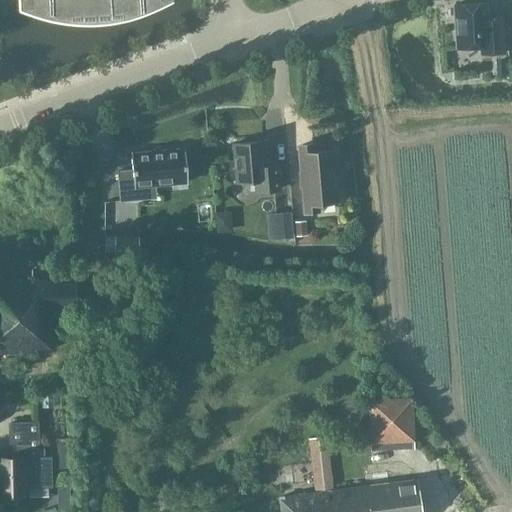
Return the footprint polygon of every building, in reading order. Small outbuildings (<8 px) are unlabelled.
[(96,22),(168,0),(18,0),(19,8),(26,13),(34,18),(43,21),(51,24),(60,25),(69,26),(78,25),(87,24),(96,22)] [(453,5),(456,49),(480,47),(480,54),(503,53),(501,17),(486,18),(485,3),(453,5)] [(233,145),(236,183),(255,181),(256,192),(280,190),(278,166),(265,167),(263,142),(233,145)] [(298,147),(304,213),(318,212),(318,204),(337,202),(333,152),(313,153),(313,145),(298,147)] [(132,170),(117,172),(120,201),(136,200),(135,187),(155,185),(187,183),(184,149),(160,151),(160,150),(159,150),(159,151),(155,151),(154,151),(130,153),(132,170)] [(311,232),(310,213),(295,213),(296,232),(311,232)] [(292,240),(289,214),(264,216),(267,243),(292,240)] [(54,310),(76,310),(75,280),(0,281),(0,353),(35,352),(35,348),(55,347),(54,310)] [(358,354),(357,335),(347,336),(349,355),(358,354)] [(365,401),(368,452),(413,449),(410,398),(365,401)] [(24,458),(0,458),(0,474),(2,475),(3,494),(6,500),(12,503),(17,500),(20,494),(25,494),(25,488),(52,488),(51,457),(44,457),(44,450),(39,450),(39,449),(38,421),(10,422),(11,450),(26,449),(27,458),(24,458)] [(307,440),(312,492),(329,490),(325,458),(330,457),(328,438),(307,440)] [(57,491),(70,492),(71,472),(58,472),(57,491)] [(370,486),(351,488),(280,498),(281,511),(418,511),(415,480),(386,484),(385,475),(369,477),(370,486)] [(457,507),(472,499),(467,490),(452,498),(457,507)]
